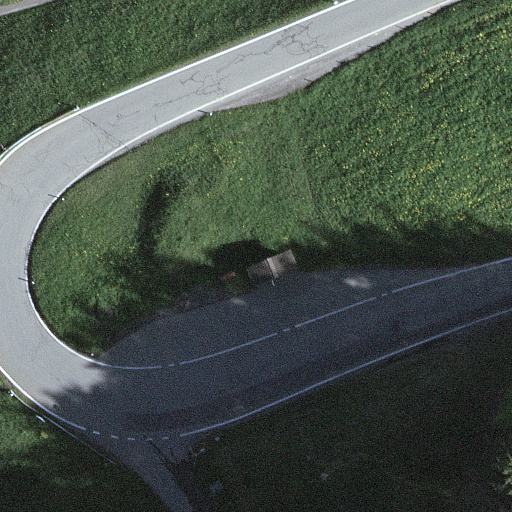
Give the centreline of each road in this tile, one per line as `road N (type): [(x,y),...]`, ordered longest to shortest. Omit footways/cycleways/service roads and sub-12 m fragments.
road 1 (tertiary): [(403,0),(67,151),(14,205),(0,264)]
road 2 (tertiary): [(142,404),(198,400),(511,281)]
road 3 (tertiary): [(0,265),(6,315),(33,360),(91,395),(142,404)]
road 4 (unclassified): [(142,404),(146,452),(192,511)]
